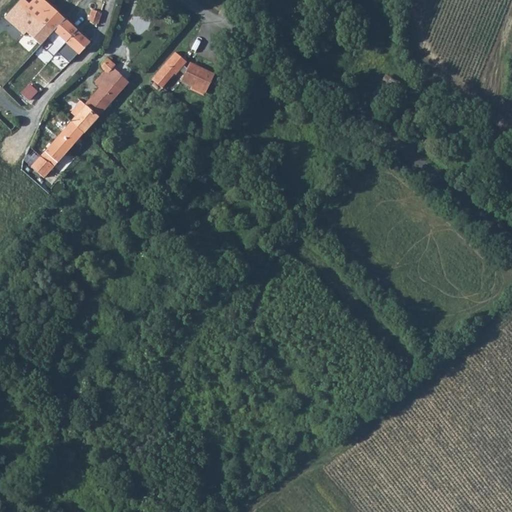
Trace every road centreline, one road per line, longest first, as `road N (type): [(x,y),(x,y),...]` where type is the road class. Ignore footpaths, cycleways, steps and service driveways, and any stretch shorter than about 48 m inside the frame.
road 1 (unclassified): [(511,240),(332,87),(184,0)]
road 2 (track): [(511,12),(491,105),(493,125),(511,132)]
